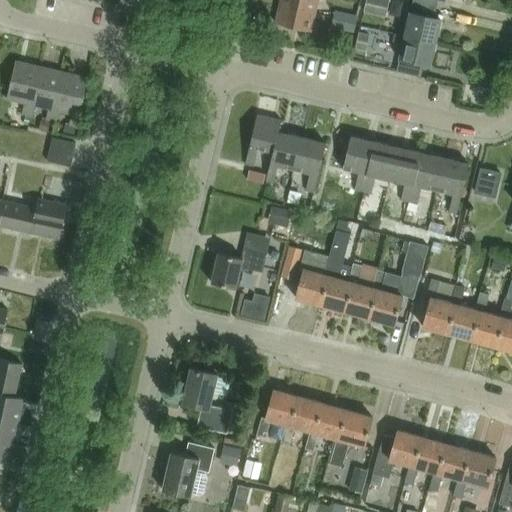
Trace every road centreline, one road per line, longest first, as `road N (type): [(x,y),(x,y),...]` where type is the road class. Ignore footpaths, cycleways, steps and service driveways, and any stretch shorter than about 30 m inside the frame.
road 1 (residential): [(511,404),(166,316)]
road 2 (residential): [(228,68),(481,130),(511,117)]
road 3 (residential): [(166,316),(228,68)]
road 4 (residential): [(72,294),(128,46)]
road 5 (residential): [(24,511),(72,294)]
road 6 (residential): [(120,511),(166,316)]
road 7 (residential): [(128,46),(10,19),(0,5)]
